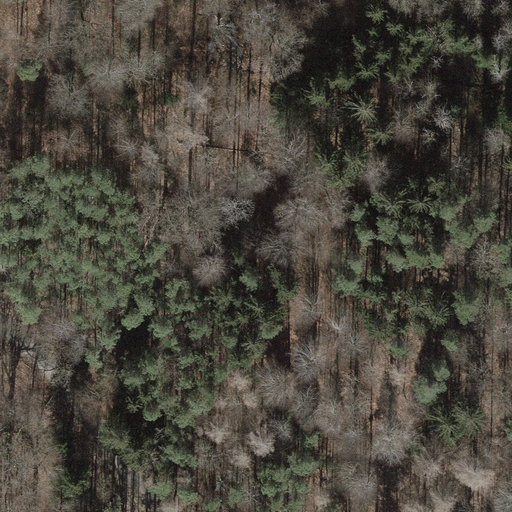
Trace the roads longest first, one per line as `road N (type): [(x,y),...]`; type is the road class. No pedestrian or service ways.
road 1 (track): [(171,511),(45,360),(4,324)]
road 2 (track): [(4,324),(25,383),(45,511)]
